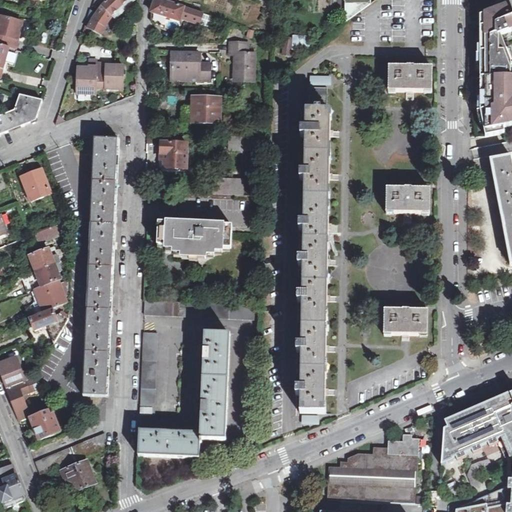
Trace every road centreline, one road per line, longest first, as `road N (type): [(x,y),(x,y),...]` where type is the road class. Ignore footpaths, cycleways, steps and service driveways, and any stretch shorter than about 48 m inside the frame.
road 1 (residential): [(128,511),(140,105)]
road 2 (residential): [(454,0),(445,300),(461,385)]
road 3 (residential): [(461,385),(273,467)]
road 4 (residential): [(0,158),(140,105)]
road 5 (residential): [(273,467),(132,511)]
